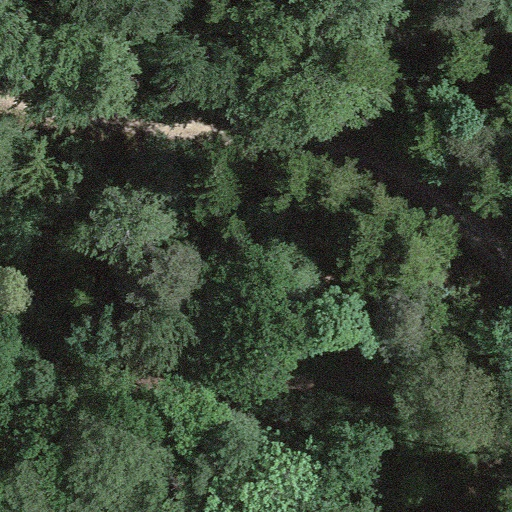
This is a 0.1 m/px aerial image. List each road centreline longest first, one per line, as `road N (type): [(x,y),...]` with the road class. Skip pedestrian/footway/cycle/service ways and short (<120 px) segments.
road 1 (track): [(0,353),(111,380),(368,394),(458,435),(511,449)]
road 2 (track): [(0,90),(363,168)]
road 3 (track): [(511,278),(414,193),(363,168)]
